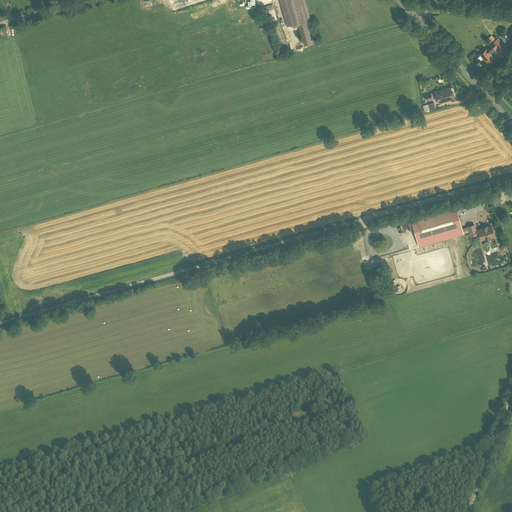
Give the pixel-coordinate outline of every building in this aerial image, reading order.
[(279,0),(287,26),(298,23),(305,45),(317,42),(305,0),(279,0)] [(499,38),(480,54),(488,65),(507,48),(499,38)] [(451,86),(427,93),(429,103),(423,105),(425,112),(438,109),(437,104),(454,100),(451,86)] [(419,248),(464,235),(457,209),(412,221),(419,248)] [(475,225),(467,226),(470,238),(478,236),(480,242),(495,238),(492,225),(476,230),(475,225)]
